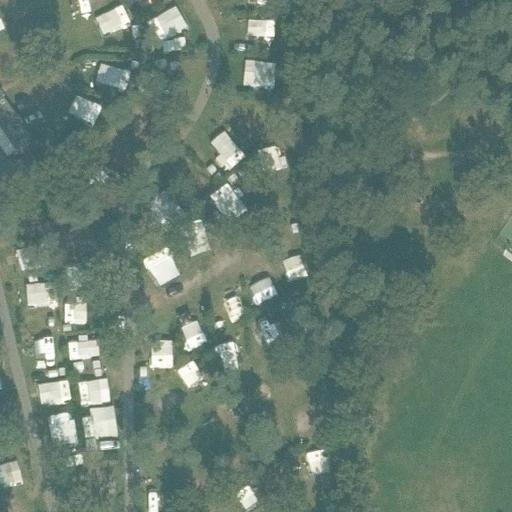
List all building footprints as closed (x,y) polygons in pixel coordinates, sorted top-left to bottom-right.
[(74,0),(80,9),(93,0),(74,0)] [(129,0),(137,15),(167,0),(166,0),(129,0)] [(121,7),(93,20),(100,37),(129,25),(121,7)] [(172,21),(152,25),(156,46),(176,41),(172,21)] [(122,94),(129,76),(98,63),(91,82),(122,94)] [(251,64),(250,93),(271,94),(272,65),(251,64)] [(142,97),(170,97),(170,83),(160,83),(161,71),(142,71),(142,97)] [(28,138),(28,137),(25,134),(27,132),(18,119),(16,120),(2,100),(4,99),(0,93),(0,187),(1,190),(0,190),(4,196),(25,181),(15,166),(16,165),(12,159),(26,148),(27,148),(28,147),(28,146),(29,145),(29,144),(29,143),(29,142),(29,141),(29,140),(29,139),(28,138)] [(72,95),(65,114),(91,124),(99,105),(72,95)] [(249,142),(265,124),(246,106),(229,124),(249,142)] [(207,145),(229,173),(245,160),(223,133),(207,145)] [(83,181),(105,196),(114,183),(92,168),(83,181)] [(227,225),(246,213),(228,185),(208,197),(227,225)] [(165,230),(180,217),(162,196),(147,209),(165,230)] [(54,233),(55,255),(84,253),(83,231),(54,233)] [(24,270),(47,265),(44,246),(21,251),(24,270)] [(287,285),(308,277),(301,256),(280,264),(287,285)] [(92,270),(71,269),(70,291),(92,291),(92,270)] [(27,286),(27,307),(51,306),(50,285),(27,286)] [(225,320),(242,313),(234,294),(217,301),(225,320)] [(246,324),(257,343),(275,333),(264,314),(246,324)] [(169,368),(169,335),(148,335),(148,369),(169,368)] [(50,339),(23,340),(23,356),(41,355),(42,366),(51,366),(50,339)] [(64,342),(66,362),(89,359),(87,339),(64,342)] [(205,351),(215,370),(238,360),(229,340),(205,351)] [(197,362),(178,369),(185,388),(204,381),(197,362)] [(77,383),(79,407),(108,406),(107,382),(77,383)] [(36,386),(37,406),(68,405),(67,384),(36,386)] [(53,450),(77,444),(70,414),(46,420),(53,450)] [(114,435),(109,414),(80,420),(85,441),(114,435)] [(0,440),(9,438),(4,423),(0,424),(0,440)] [(320,473),(314,454),(300,459),(307,478),(320,473)] [(0,490),(22,484),(15,462),(0,467),(0,490)] [(89,465),(89,476),(111,476),(111,464),(89,465)] [(276,467),(261,475),(271,494),(287,486),(276,467)] [(81,480),(61,482),(64,504),(84,502),(81,480)] [(240,509),(254,503),(246,485),(232,491),(240,509)]
